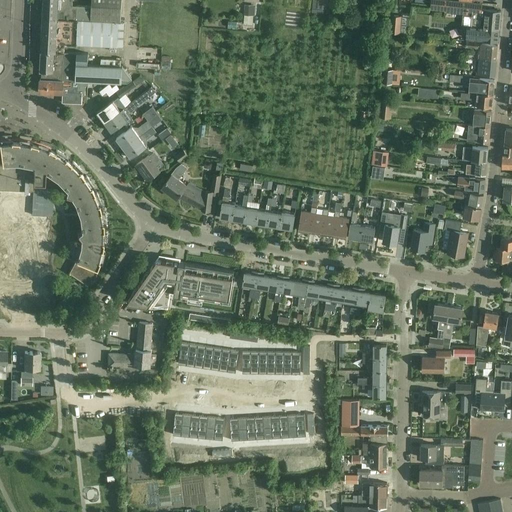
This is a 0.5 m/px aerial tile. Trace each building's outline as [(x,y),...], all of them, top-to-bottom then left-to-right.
[(44,0),(42,49),(72,51),(75,1),(77,1),(77,0),(44,0)] [(86,34),(129,36),(130,0),(81,0),(81,6),(87,7),(86,34)] [(430,0),(430,9),(444,10),(444,11),(472,14),(472,15),(471,27),(499,29),(501,11),(482,9),(482,3),(470,2),(459,1),(456,0),(451,0),(430,0)] [(244,14),(243,24),(252,24),(253,15),(254,15),(255,5),(245,4),(244,14)] [(401,16),(392,15),(390,31),(399,32),(401,16)] [(467,26),(466,37),(483,39),(498,41),(499,29),(471,27),(467,26)] [(386,42),(385,50),(393,50),(394,42),(386,42)] [(478,58),(496,60),(498,45),(481,43),(480,56),(478,56),(478,58)] [(76,52),(64,52),(59,51),(48,51),(42,50),(42,57),(41,70),(42,70),(41,78),(56,79),(70,80),(75,80),(127,82),(132,79),(122,66),(88,65),(89,53),(76,52)] [(495,75),(496,60),(478,58),(477,60),(479,60),(478,73),(495,75)] [(383,68),(382,83),(392,84),(393,69),(383,68)] [(133,80),(136,85),(144,79),(140,75),(133,80)] [(469,92),(478,93),(493,94),(494,80),(470,77),(469,92)] [(70,80),(41,78),(40,78),(39,92),(55,92),(62,93),(62,91),(62,85),(70,85),(78,86),(78,85),(85,85),(87,86),(88,81),(70,81),(70,80)] [(120,96),(136,85),(133,80),(125,86),(124,85),(116,91),(120,96)] [(85,95),(85,85),(78,85),(78,86),(78,92),(62,91),(62,93),(61,102),(81,103),(82,94),(85,95)] [(428,88),(428,95),(437,96),(438,89),(428,88)] [(143,93),(136,98),(139,103),(146,98),(151,94),(148,89),(143,93)] [(461,91),(460,98),(469,99),(469,97),(476,97),(476,100),(476,105),(492,107),(493,94),(478,93),(469,92),(461,91)] [(118,98),(114,101),(113,100),(97,112),(104,122),(125,107),(118,98)] [(136,98),(125,107),(104,122),(111,131),(124,122),(126,125),(133,120),(127,112),(139,103),(136,98)] [(382,102),(380,116),(390,117),(392,103),(382,102)] [(144,112),(143,113),(152,126),(162,119),(157,112),(152,106),(144,112)] [(491,111),(477,110),(474,109),(473,125),(490,126),(491,111)] [(123,147),(150,127),(146,122),(138,128),(140,130),(137,132),(132,126),(116,138),(123,147)] [(490,126),(473,125),(468,125),(467,140),(488,142),(490,126)] [(150,127),(123,147),(130,157),(147,145),(143,141),(154,132),(150,127)] [(162,139),(171,132),(167,127),(158,134),(162,139)] [(170,134),(165,138),(169,143),(174,139),(170,134)] [(44,189),(44,172),(45,172),(57,180),(67,190),(66,194),(65,194),(65,195),(71,197),(74,203),(79,217),(81,231),(78,234),(78,233),(77,234),(81,239),(80,246),(76,260),(75,260),(76,260),(69,273),(87,285),(91,280),(93,281),(94,279),(98,271),(99,269),(96,268),(99,262),(101,263),(102,261),(104,252),(104,250),(102,249),(103,243),(105,244),(105,242),(106,232),(106,230),(103,230),(103,224),(105,224),(105,222),(104,213),(103,210),(101,211),(99,205),(101,205),(101,203),(97,194),(96,192),(94,193),(91,188),(93,187),(93,185),(87,177),(86,175),(84,177),(80,171),(82,170),(81,168),(74,162),(72,160),(71,162),(66,158),(67,157),(66,155),(58,150),(56,149),(55,152),(49,149),(52,144),(50,143),(50,144),(51,144),(50,146),(49,146),(39,143),(39,142),(31,140),(30,140),(30,137),(20,136),(20,138),(14,138),(10,138),(10,135),(0,136),(0,137),(0,138),(0,188),(33,190),(32,215),(35,215),(52,216),(53,189),(44,189)] [(456,143),(442,142),(438,142),(438,149),(455,150),(456,143)] [(511,144),(504,143),(503,155),(511,155),(511,144)] [(464,146),(463,159),(471,160),(486,161),(488,147),(472,146),(464,146)] [(180,161),(188,155),(184,149),(175,155),(180,161)] [(387,165),(389,151),(374,149),(372,163),(387,165)] [(147,180),(160,171),(149,155),(136,164),(147,180)] [(511,155),(503,155),(502,167),(511,167),(511,155)] [(205,159),(203,167),(210,168),(212,160),(205,159)] [(467,163),(466,173),(470,173),(485,174),(486,161),(471,160),(471,163),(467,163)] [(172,173),(162,186),(177,198),(179,196),(202,208),(202,210),(210,211),(212,196),(212,192),(205,191),(204,196),(194,191),(186,186),(187,185),(178,178),(187,167),(182,163),(176,167),(172,173)] [(241,163),(239,169),(252,171),(253,165),(241,163)] [(373,165),(372,176),(383,177),(384,166),(373,165)] [(272,177),(281,178),(282,169),(272,169),(272,177)] [(215,190),(219,191),(221,175),(214,174),(211,190),(215,190)] [(252,179),(239,177),(238,184),(251,186),(252,179)] [(485,179),(466,177),(457,177),(457,182),(457,185),(468,186),(468,187),(467,187),(466,189),(484,191),(485,179)] [(264,179),(263,187),(271,188),(272,183),(272,180),(264,179)] [(511,186),(504,185),(503,200),(511,200),(511,186)] [(0,275),(4,275),(5,271),(9,271),(10,255),(48,258),(50,218),(29,217),(29,207),(6,206),(7,190),(0,189),(0,275)] [(236,203),(228,201),(230,190),(224,189),(220,218),(232,220),(235,205),(236,203)] [(467,192),(457,191),(455,190),(454,196),(466,198),(465,204),(481,206),(483,195),(467,192)] [(247,201),(248,194),(244,194),(242,206),(235,205),(232,220),(244,222),(247,207),(247,201)] [(271,205),(273,198),(273,194),(269,194),(266,210),(259,208),(256,224),(268,225),(270,210),(271,205)] [(247,207),(244,222),(256,224),(259,208),(259,203),(252,202),(247,201),(247,207)] [(405,201),(404,209),(412,210),(413,202),(405,201)] [(433,213),(439,213),(444,214),(446,205),(435,203),(433,213)] [(478,219),(481,206),(465,204),(463,216),(478,219)] [(310,232),(314,207),(312,207),(311,212),(301,211),(298,230),(310,232)] [(322,234),(326,209),(324,209),(323,214),(316,213),(317,207),(314,207),(310,232),(322,234)] [(334,236),(338,211),(335,210),(335,216),(328,215),(328,209),(326,209),(322,234),(334,236)] [(282,212),(270,210),(268,225),(280,227),(282,212)] [(282,212),(280,227),(293,229),(295,212),(282,210),(282,212)] [(338,211),(334,236),(346,238),(349,218),(339,217),(340,211),(338,211)] [(361,240),(363,224),(356,223),(358,212),(353,211),(352,216),(351,222),(350,222),(348,236),(353,237),(353,239),(361,240)] [(405,227),(407,215),(401,214),(400,218),(394,217),(392,224),(386,223),(383,241),(397,243),(400,226),(405,227)] [(452,230),(447,253),(464,256),(468,233),(460,231),(462,222),(446,219),(444,228),(452,230)] [(423,230),(414,229),(411,248),(425,251),(426,240),(432,241),(435,224),(424,222),(423,230)] [(373,240),(375,226),(363,224),(361,240),(369,242),(369,239),(373,240)] [(493,260),(509,261),(509,254),(511,253),(511,239),(501,238),(500,246),(496,246),(496,251),(494,251),(493,260)] [(168,308),(170,293),(229,302),(234,271),(186,263),(175,261),(176,258),(159,255),(154,263),(127,301),(168,308)] [(258,272),(252,271),(252,273),(245,272),(243,284),(251,286),(249,297),(255,298),(255,291),(256,287),(258,272)] [(269,289),(271,276),(264,275),(264,273),(258,272),(256,287),(269,289)] [(281,291),(284,276),(277,275),(277,277),(271,276),(269,289),(281,291)] [(293,293),(295,280),(289,279),(289,277),(284,276),(281,291),(293,293)] [(304,305),(309,280),(302,279),(302,281),(295,280),(293,293),(300,294),(297,308),(304,309),(304,305)] [(319,297),(321,284),(314,283),(314,281),(309,280),(304,305),(309,306),(311,295),(319,297)] [(332,299),(334,284),(328,283),(327,285),(321,284),(319,297),(332,299)] [(345,301),(347,288),(339,287),(339,285),(334,284),(332,299),(345,301)] [(357,303),(360,288),(353,287),(352,289),(347,288),(345,301),(357,303)] [(369,308),(372,292),(364,291),(365,289),(360,288),(357,303),(369,305),(368,308),(369,308)] [(369,308),(382,310),(385,296),(380,295),(380,294),(372,292),(369,308)] [(449,306),(435,303),(429,302),(428,311),(434,312),(433,317),(439,318),(438,325),(440,325),(439,328),(437,338),(430,337),(429,345),(442,348),(442,347),(444,338),(444,337),(449,306)] [(453,321),(461,322),(463,308),(449,306),(444,337),(451,338),(452,330),(451,330),(453,321)] [(296,316),(298,310),(288,307),(286,313),(296,316)] [(486,346),(489,326),(496,327),(498,313),(486,311),(483,327),(478,326),(476,344),(486,346)] [(230,318),(191,312),(189,318),(229,325),(230,318)] [(289,317),(279,316),(278,323),(288,324),(289,317)] [(135,364),(150,366),(151,354),(151,350),(150,350),(152,323),(139,322),(137,349),(136,348),(136,354),(135,361),(135,364)] [(382,330),(377,330),(377,327),(366,327),(366,333),(376,333),(376,335),(382,335),(382,330)] [(444,338),(442,347),(449,348),(451,339),(444,338)] [(181,341),(178,363),(187,364),(190,342),(181,341)] [(190,342),(187,364),(195,365),(198,344),(190,342)] [(198,344),(195,365),(203,367),(206,345),(198,344)] [(206,345),(203,367),(211,368),(214,346),(206,345)] [(374,345),(374,358),(388,358),(388,353),(386,353),(386,345),(374,345)] [(92,346),(83,346),(82,353),(92,354),(92,346)] [(214,346),(211,368),(219,369),(222,347),(214,346)] [(222,347),(219,369),(227,370),(231,349),(222,347)] [(231,349),(227,370),(236,372),(239,350),(231,349)] [(251,350),(243,350),(242,372),(251,372),(251,350)] [(259,350),(251,350),(251,372),(259,372),(259,350)] [(267,350),(259,350),(259,372),(267,372),(267,350)] [(276,351),(267,350),(267,372),(275,373),(276,351)] [(422,372),(444,372),(445,357),(451,357),(451,350),(436,350),(436,356),(422,356),(422,372)] [(284,351),(276,351),(275,373),(284,373),(284,351)] [(292,351),(284,351),(284,373),(292,373),(292,351)] [(301,351),(292,351),(292,373),(300,373),(301,351)] [(39,369),(39,352),(24,352),(24,371),(21,371),(21,377),(21,385),(22,385),(22,391),(30,391),(30,385),(32,385),(32,377),(30,377),(30,369),(39,369)] [(135,364),(135,361),(136,354),(127,354),(109,353),(108,366),(135,367),(135,364)] [(388,365),(388,358),(374,358),(369,358),(362,358),(363,363),(374,363),(374,371),(386,371),(386,365),(388,365)] [(386,378),(386,371),(374,371),(373,377),(358,377),(358,383),(362,383),(368,384),(373,384),(388,384),(388,378),(386,378)] [(476,382),(474,403),(480,403),(481,403),(481,406),(481,409),(492,410),(493,392),(494,389),(487,389),(488,378),(476,377),(476,378),(476,382)] [(493,392),(492,410),(504,410),(504,405),(511,405),(511,386),(511,379),(501,379),(500,392),(494,392),(493,392)] [(388,390),(388,384),(373,384),(373,397),(386,397),(386,390),(388,390)] [(470,393),(471,385),(457,384),(456,392),(470,393)] [(445,406),(445,392),(422,391),(422,400),(424,400),(423,415),(440,416),(440,406),(445,406)] [(387,434),(388,425),(361,425),(359,425),(359,399),(342,399),(342,425),(341,425),(341,434),(370,434),(387,434)] [(175,412),(173,434),(181,435),(182,424),(191,425),(192,414),(175,412)] [(297,424),(289,425),(289,436),(306,435),(305,413),(296,414),(297,424)] [(182,424),(181,435),(198,437),(200,415),(192,414),(191,425),(182,424)] [(296,414),(280,415),(281,437),(289,436),(289,425),(297,424),(296,414)] [(200,415),(198,437),(206,437),(207,426),(215,427),(216,416),(200,415)] [(271,415),(255,416),(256,427),(256,438),(265,438),(264,427),(272,426),(271,415)] [(272,426),(264,427),(265,438),(281,437),(280,415),(271,415),(272,426)] [(207,426),(206,437),(223,439),(225,417),(216,416),(215,427),(207,426)] [(247,428),(239,428),(240,439),(256,438),(256,427),(255,416),(247,417),(247,428)] [(247,417),(230,418),(231,440),(240,439),(239,428),(247,428),(247,417)] [(359,449),(359,454),(387,455),(387,440),(370,440),(370,437),(369,437),(369,442),(363,442),(362,449),(359,449)] [(462,446),(462,439),(441,439),(441,445),(436,444),(421,444),(421,457),(425,457),(425,463),(444,464),(444,445),(462,446)] [(351,462),(351,454),(344,455),(341,455),(341,461),(344,461),(344,463),(351,462)] [(387,467),(387,455),(359,454),(359,455),(352,455),(352,462),(361,462),(370,462),(370,467),(387,467)] [(442,485),(442,484),(464,485),(465,465),(442,464),(442,469),(420,469),(420,484),(442,485)] [(358,494),(387,495),(387,482),(370,482),(370,488),(358,488),(358,494)] [(386,507),(387,495),(358,494),(358,502),(370,502),(370,507),(386,507)] [(502,505),(501,499),(489,501),(490,507),(502,505)]
